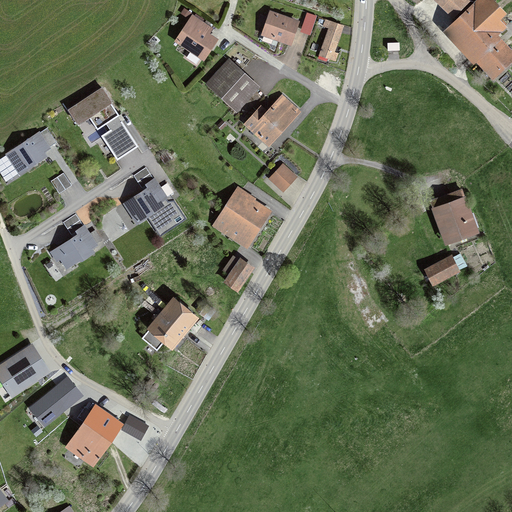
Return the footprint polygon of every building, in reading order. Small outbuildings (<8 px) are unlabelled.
[(467,1),(465,0),(437,0),(453,15),(467,1)] [(497,19),(503,14),(490,0),(480,0),(449,29),(493,76),(511,58),(511,54),(494,35),(499,31),(503,35),(507,31),(497,19)] [(264,34),(289,42),(296,22),(271,13),(264,34)] [(197,62),(201,56),(203,58),(215,40),(198,28),(203,19),(196,14),(177,41),(191,50),(187,56),(188,58),(195,63),(197,62)] [(324,26),(329,28),(320,54),(318,58),(326,61),(327,57),(335,60),(337,53),(333,52),(342,25),(326,20),(324,26)] [(229,60),(207,84),(236,110),(258,86),(229,60)] [(138,146),(118,116),(119,115),(102,88),(68,110),(77,123),(88,116),(97,130),(106,124),(113,135),(104,141),(117,160),(138,146)] [(268,144),(298,111),(282,97),(263,118),(257,112),(246,124),(268,144)] [(48,148),(39,133),(0,158),(0,173),(6,182),(20,173),(17,168),(23,164),(26,168),(45,156),(42,152),(48,148)] [(137,222),(148,215),(173,198),(170,194),(173,192),(167,183),(160,188),(146,167),(133,175),(144,191),(125,203),(137,222)] [(293,179),(280,168),(270,178),(283,190),(293,179)] [(59,193),(71,185),(63,173),(51,181),(59,193)] [(461,190),(431,201),(446,242),(476,231),(461,190)] [(232,239),(234,237),(247,245),(269,212),(239,192),(238,193),(236,192),(215,224),(231,235),(229,237),(232,239)] [(60,256),(67,267),(80,258),(83,259),(93,252),(90,248),(96,244),(75,214),(63,222),(73,238),(59,247),(63,254),(60,256)] [(458,270),(452,256),(426,270),(433,283),(458,270)] [(240,260),(239,262),(232,258),(224,270),(230,275),(226,281),(237,289),(250,271),(249,266),(240,260)] [(157,350),(164,341),(171,347),(197,316),(174,297),(166,306),(161,302),(153,311),(156,313),(152,318),(155,320),(142,337),(157,350)] [(214,310),(203,301),(196,310),(208,319),(214,310)] [(37,379),(32,371),(44,364),(32,346),(0,366),(0,376),(12,395),(37,379)] [(82,394),(67,376),(30,406),(45,424),(82,394)] [(78,415),(85,420),(81,425),(107,444),(122,424),(96,405),(90,412),(83,407),(78,415)] [(147,425),(129,415),(122,428),(140,438),(147,425)] [(107,444),(81,425),(66,445),(93,465),(107,444)]
